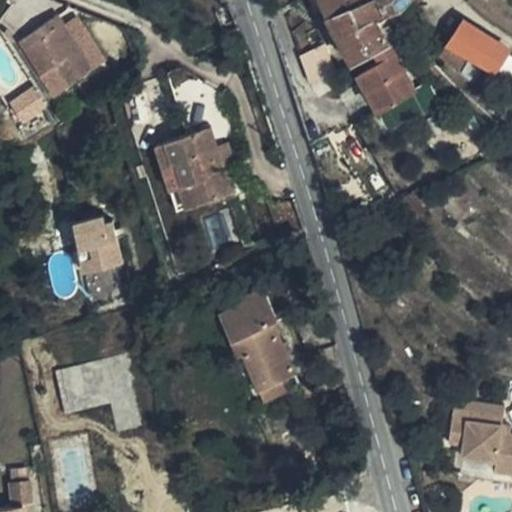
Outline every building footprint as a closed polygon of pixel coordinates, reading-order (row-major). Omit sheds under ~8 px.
[(321,0),(324,5),(339,33),(372,18),(366,1),(369,0),(321,0)] [(369,0),(366,1),(372,18),(376,17),(386,13),(379,0),(369,0)] [(408,0),(379,0),(386,13),(401,8),(408,0)] [(227,34),(240,28),(231,6),(225,8),(218,11),(227,34)] [(70,11),(33,31),(65,89),(102,70),(70,11)] [(372,18),(339,33),(353,59),(372,50),(388,42),(382,28),(376,17),(372,18)] [(496,70),(509,48),(465,20),(448,43),(469,55),(488,66),(496,70)] [(382,28),(388,42),(397,37),(391,24),(382,28)] [(65,89),(33,31),(26,35),(58,94),(65,89)] [(326,42),(316,47),(302,54),(311,82),(337,70),(326,42)] [(388,42),(372,50),(378,60),(382,57),(396,56),(388,42)] [(469,55),(448,43),(440,55),(463,66),(469,55)] [(380,64),(376,67),(400,105),(418,94),(396,56),(380,64)] [(382,57),(378,60),(380,64),(396,56),(382,57)] [(400,105),(376,67),(360,77),(384,115),(394,109),(400,105)] [(24,120),(50,104),(36,82),(11,98),(24,120)] [(400,105),(410,121),(428,109),(418,94),(400,105)] [(404,124),(410,121),(400,105),(394,109),(404,124)] [(219,159),(210,128),(158,144),(178,210),(236,192),(229,169),(223,170),(218,172),(215,160),(219,159)] [(495,150),(482,136),(474,143),(489,156),(495,150)] [(474,205),(455,185),(441,200),(461,218),(474,205)] [(415,193),(413,188),(399,196),(396,198),(410,218),(417,213),(419,215),(427,210),(415,193)] [(109,227),(106,213),(76,219),(82,246),(89,244),(94,267),(125,261),(121,237),(111,239),(109,227)] [(118,224),(109,227),(111,239),(121,237),(118,224)] [(82,246),(88,269),(94,267),(89,244),(82,246)] [(278,320),(278,319),(264,288),(238,299),(240,304),(221,313),(239,357),(245,355),(261,391),(298,375),(275,323),(278,320)] [(508,372),(481,367),(476,393),(503,398),(508,372)] [(451,397),(449,408),(499,418),(501,407),(451,397)] [(449,408),(444,434),(511,446),(511,436),(496,434),(499,418),(449,408)] [(511,475),(511,446),(444,434),(442,443),(456,445),(454,456),(489,463),(487,470),(511,475)] [(456,445),(442,443),(437,467),(482,476),(480,481),(511,487),(511,475),(487,470),(489,463),(454,456),(456,445)] [(353,458),(358,456),(354,449),(339,455),(342,462),(347,461),(349,467),(355,466),(353,458)] [(16,511),(33,511),(33,502),(39,501),(37,480),(13,482),(14,492),(16,506),(16,511)]
